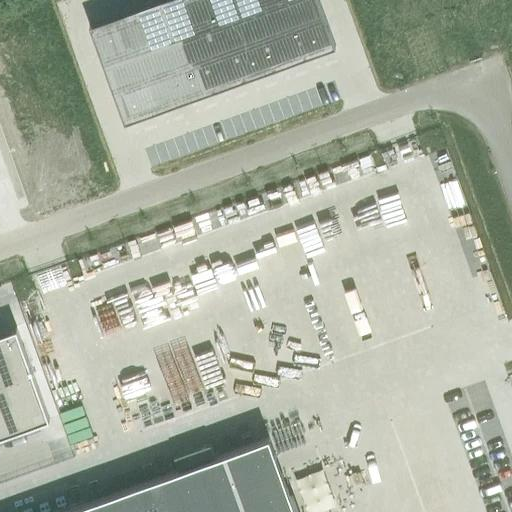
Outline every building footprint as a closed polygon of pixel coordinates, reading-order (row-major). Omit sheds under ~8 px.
[(322,0),(161,0),(91,26),(128,123),(340,46),(322,0)] [(9,333),(0,335),(0,385),(25,377),(9,333)] [(25,377),(0,385),(0,387),(15,430),(41,420),(25,377)] [(0,435),(15,430),(0,387),(0,435)] [(292,511),(267,444),(82,511),(292,511)]
